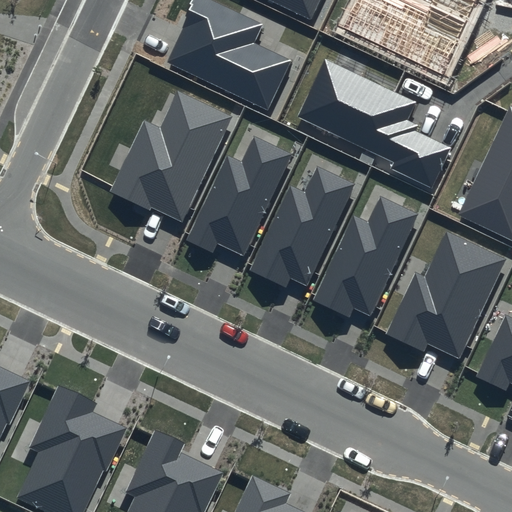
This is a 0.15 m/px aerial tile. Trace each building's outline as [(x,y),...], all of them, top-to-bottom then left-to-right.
[(264,25),(212,0),(193,0),(180,27),(184,29),(167,64),(269,112),(293,61),(255,44),(264,25)] [(265,0),(311,21),(320,0),(265,0)] [(426,13),(399,0),(356,0),(344,27),(442,73),(467,21),(431,4),(426,13)] [(476,0),(432,0),(433,1),(469,18),(476,0)] [(418,102),(325,57),(297,117),(394,163),(390,169),(431,189),(450,148),(414,131),(417,124),(409,120),(418,102)] [(143,119),(109,191),(149,210),(151,207),(182,221),(231,116),(178,92),(161,127),(143,119)] [(511,105),(510,105),(459,214),(511,239),(511,105)] [(244,256),(292,154),(254,136),(242,163),(226,156),(186,240),(213,253),(218,244),(244,256)] [(308,286),(356,184),(318,166),(305,192),(290,185),(250,270),(286,287),(290,278),(308,286)] [(370,316),(419,214),(381,196),(368,222),(353,215),(312,300),(349,317),(353,308),(370,316)] [(507,258),(447,230),(425,276),(415,272),(386,333),(425,351),(428,344),(460,359),(507,258)] [(511,318),(505,315),(476,376),(507,390),(511,383),(511,318)] [(0,435),(6,423),(10,425),(30,381),(0,367),(0,435)] [(97,401),(60,384),(30,449),(39,453),(18,499),(47,511),(83,511),(103,470),(107,472),(127,428),(92,412),(97,401)] [(194,444),(157,427),(127,492),(136,496),(128,511),(205,511),(224,472),(189,456),(194,444)] [(290,492),(253,475),(235,511),(303,511),(284,503),(290,492)]
